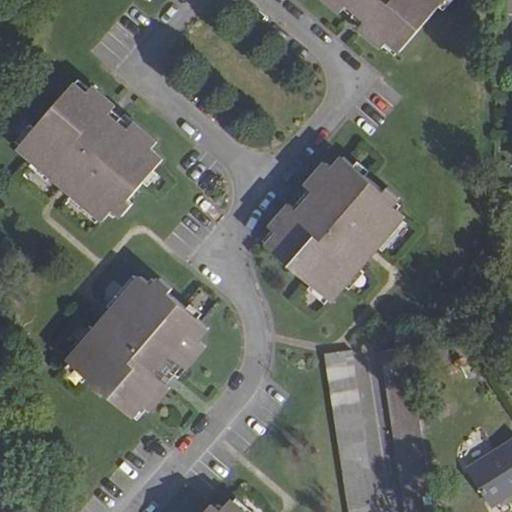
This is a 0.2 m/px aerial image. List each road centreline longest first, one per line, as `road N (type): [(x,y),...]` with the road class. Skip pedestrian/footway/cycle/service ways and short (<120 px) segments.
road 1 (residential): [(158,511),(257,392),(265,357),(241,293),(235,240),(250,188)]
road 2 (residential): [(250,188),(298,173),(330,133),(342,98),(330,63),(257,0)]
road 3 (residential): [(192,0),(141,62),(141,93),(148,113),(207,172)]
